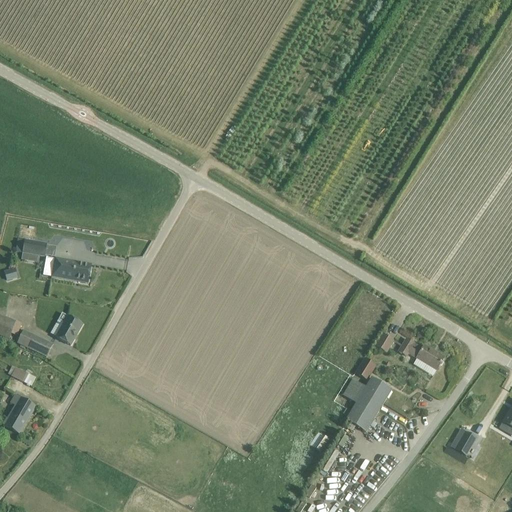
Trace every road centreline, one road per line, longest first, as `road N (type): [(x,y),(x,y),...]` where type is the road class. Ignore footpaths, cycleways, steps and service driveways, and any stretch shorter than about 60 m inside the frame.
road 1 (unclassified): [(0,495),(55,424),(196,179)]
road 2 (unclassified): [(486,350),(196,179)]
road 3 (unclassified): [(196,179),(0,73)]
road 4 (unclassified): [(366,511),(422,454),(486,350)]
